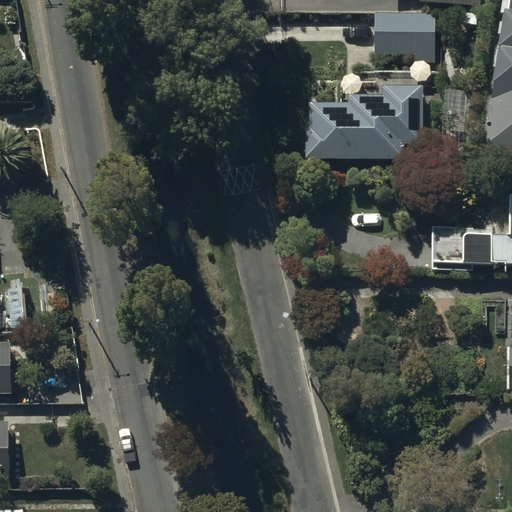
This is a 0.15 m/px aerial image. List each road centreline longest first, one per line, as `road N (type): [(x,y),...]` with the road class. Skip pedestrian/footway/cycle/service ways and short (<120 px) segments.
road 1 (unclassified): [(220,0),(242,179),(313,511)]
road 2 (unclassified): [(76,0),(165,511)]
